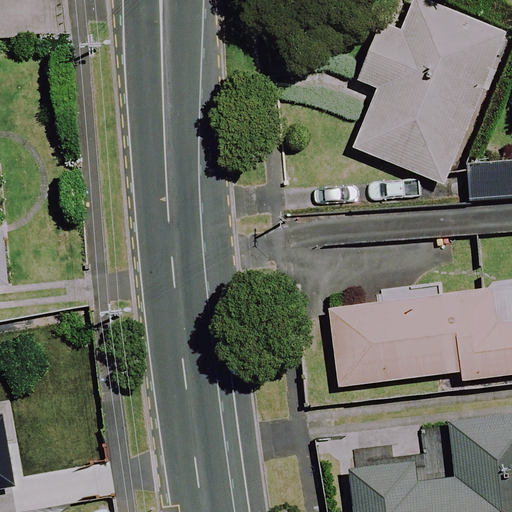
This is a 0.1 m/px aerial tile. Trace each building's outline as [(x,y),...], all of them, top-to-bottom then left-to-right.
[(511,40),(419,2),(401,45),(376,35),(357,82),(380,91),(355,150),(449,189),(511,40)] [(511,201),(511,165),(473,167),(474,202),(511,201)] [(0,289),(14,288),(10,237),(0,237),(0,289)] [(443,298),(442,289),(377,296),(378,307),(333,312),(342,389),(464,375),(465,383),(511,377),(511,325),(501,327),(497,292),(443,298)] [(0,420),(0,492),(20,489),(9,419),(0,420)] [(511,511),(511,419),(449,427),(456,483),(420,487),(417,464),(354,471),(358,511),(511,511)]
